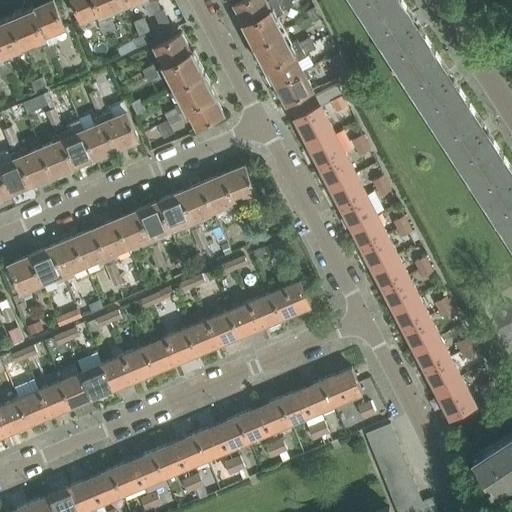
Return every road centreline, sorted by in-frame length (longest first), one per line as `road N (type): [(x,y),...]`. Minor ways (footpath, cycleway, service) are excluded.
road 1 (residential): [(0,475),(366,320)]
road 2 (residential): [(262,124),(0,235)]
road 3 (residential): [(366,320),(262,124)]
road 4 (residential): [(459,511),(366,320)]
road 5 (residential): [(262,124),(197,0)]
road 6 (residential): [(511,103),(447,0)]
